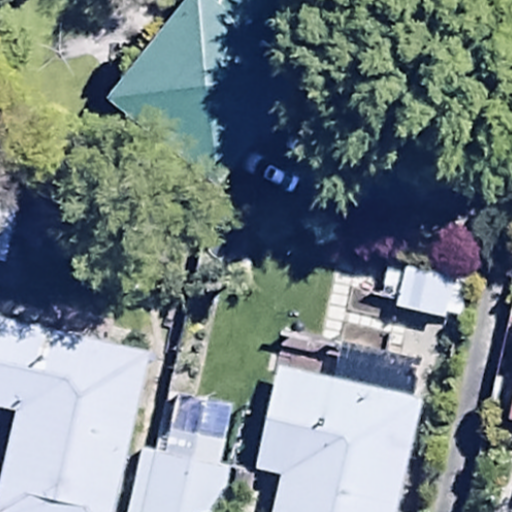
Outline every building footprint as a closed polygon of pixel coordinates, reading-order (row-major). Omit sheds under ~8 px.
[(175,0),(103,87),(216,182),(370,0),(175,0)] [(0,214),(0,263),(5,265),(20,221),(0,214)] [(393,310),(443,317),(450,266),(401,259),(399,271),(380,269),(376,295),(395,298),(393,310)] [(0,511),(109,511),(145,346),(0,314),(0,511)] [(390,511),(416,389),(272,360),(250,466),(275,471),(265,511),(390,511)] [(214,511),(224,464),(136,447),(123,511),(214,511)]
